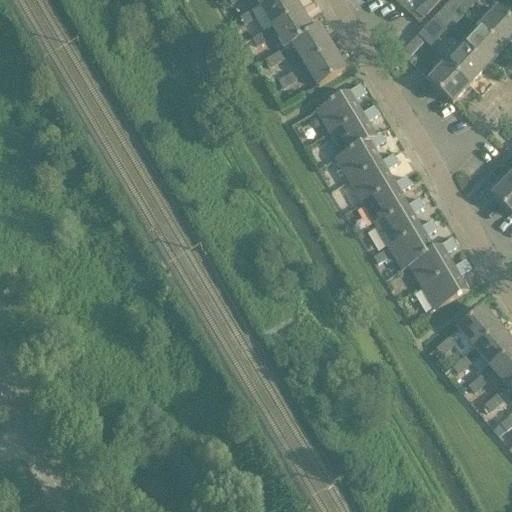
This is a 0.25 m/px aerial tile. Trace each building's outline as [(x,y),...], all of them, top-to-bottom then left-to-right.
[(227,0),(233,9),(245,0),(227,0)] [(300,11),(292,0),(271,0),(261,6),(273,27),(300,11)] [(441,2),(438,0),(429,0),(423,7),(414,0),(408,0),(404,4),(423,22),(441,2)] [(453,0),(453,1),(460,7),(459,8),(466,15),(479,0),(453,0)] [(460,7),(453,1),(436,19),(443,25),(459,8),(460,7)] [(314,35),(313,33),(300,11),(273,27),(288,51),(294,47),(314,35)] [(511,21),(500,11),(483,29),(505,49),(511,41),(511,21)] [(254,12),(240,20),(245,29),(259,20),(254,12)] [(443,25),(436,19),(419,37),(426,43),(443,25)] [(314,35),(294,47),(306,67),(333,51),(320,29),(313,33),(314,35)] [(483,29),(466,47),(487,68),(505,49),(483,29)] [(266,32),(253,41),(258,50),(272,41),(266,32)] [(426,43),(419,37),(401,56),(413,67),(423,56),(424,57),(429,51),(423,46),(426,43)] [(466,47),(449,65),(471,86),(487,68),(466,47)] [(346,73),(333,51),(306,67),(319,89),(346,73)] [(280,54),(265,63),(271,72),(285,63),(280,54)] [(471,86),(449,65),(432,84),(453,104),(471,86)] [(292,75),(278,84),(284,93),(298,84),(292,75)] [(330,136),(362,116),(355,102),(366,96),(361,88),(316,114),(330,136)] [(373,109),(362,116),(330,136),(344,158),(376,138),(368,125),(379,118),(373,109)] [(344,158),(336,162),(349,184),(382,164),(374,151),(385,145),(380,136),(376,138),(344,158)] [(393,158),(382,164),(349,184),(362,204),(394,185),(387,173),(398,167),(393,158)] [(395,186),(394,185),(362,204),(376,227),(408,208),(401,195),(412,189),(406,180),(395,186)] [(511,180),(495,199),(511,215),(511,180)] [(419,201),(408,208),(376,227),(389,249),(422,229),(414,216),(425,210),(419,201)] [(433,224),(422,229),(389,249),(403,273),(410,269),(409,268),(435,252),(428,239),(438,232),(433,224)] [(453,241),(435,252),(409,268),(410,269),(422,290),(455,270),(447,256),(457,250),(453,241)] [(374,258),(379,266),(388,261),(383,253),(374,258)] [(466,263),(455,270),(422,290),(436,313),(469,293),(460,278),(471,271),(466,263)] [(476,350),(499,330),(483,311),(460,331),(476,350)] [(511,345),(499,330),(476,350),(491,368),(511,351),(511,345)] [(450,340),(436,350),(442,358),(455,348),(450,340)] [(511,351),(491,368),(507,387),(511,382),(511,351)] [(465,359),(453,371),(459,378),(472,366),(465,359)] [(481,378),(468,389),(474,397),(487,386),(481,378)] [(497,397),(484,408),(491,416),(504,405),(497,397)] [(511,417),(500,427),(506,434),(511,429),(511,417)]
